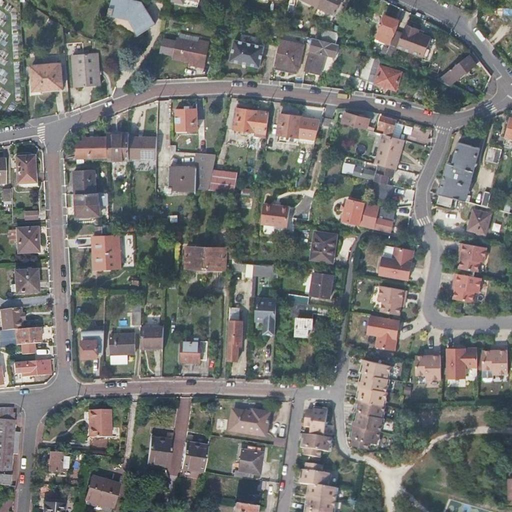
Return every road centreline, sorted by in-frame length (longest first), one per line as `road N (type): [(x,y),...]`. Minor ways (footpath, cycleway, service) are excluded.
road 1 (residential): [(448,122),(289,91),(222,89),(146,94),(52,129)]
road 2 (residential): [(65,389),(52,129)]
road 3 (residential): [(65,389),(300,391)]
road 4 (residential): [(424,221),(437,253),(432,318),(511,322)]
road 5 (residential): [(511,89),(468,33),(411,0)]
road 6 (residential): [(300,391),(282,511)]
